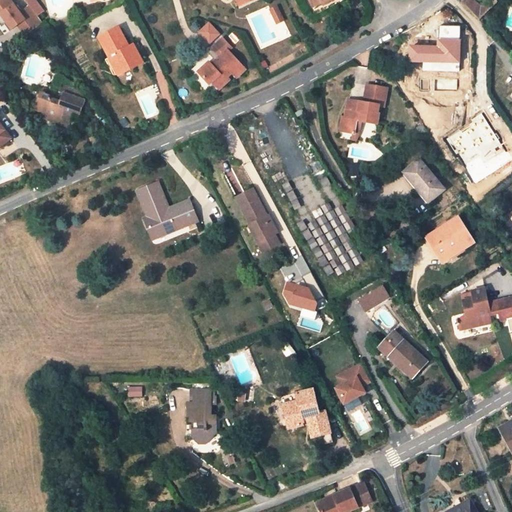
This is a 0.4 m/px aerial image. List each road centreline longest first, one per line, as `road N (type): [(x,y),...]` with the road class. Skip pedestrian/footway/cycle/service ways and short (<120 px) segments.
road 1 (residential): [(0,208),(308,71),(393,24)]
road 2 (residential): [(511,386),(379,458)]
road 3 (residential): [(379,458),(247,511)]
